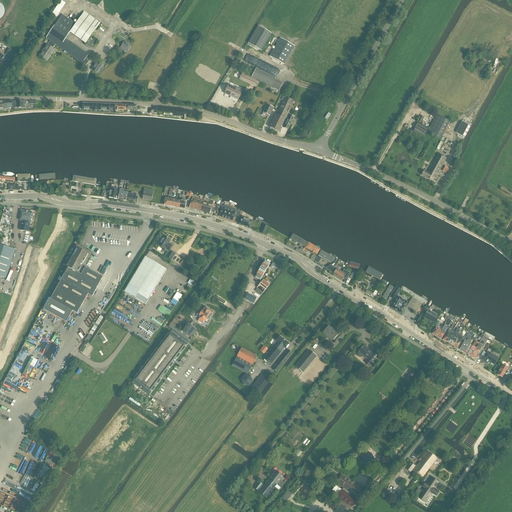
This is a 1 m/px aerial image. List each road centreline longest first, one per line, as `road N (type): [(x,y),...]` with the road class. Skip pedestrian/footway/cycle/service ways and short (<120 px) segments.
road 1 (tertiary): [(0,98),(203,111),(318,150)]
road 2 (tertiary): [(511,242),(318,150)]
road 3 (secondary): [(297,259),(200,221),(110,204)]
road 4 (secondary): [(511,395),(379,310)]
road 5 (unclassified): [(328,133),(401,0)]
